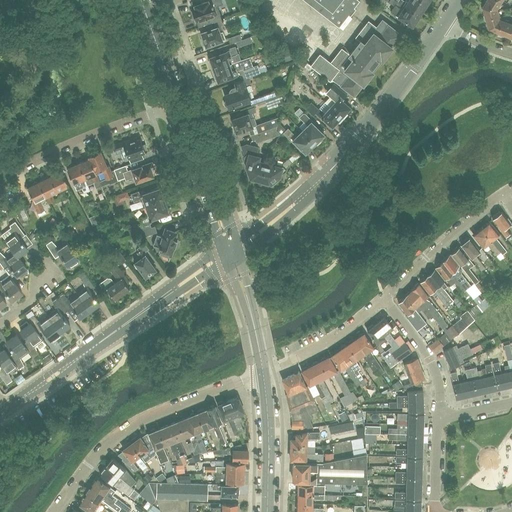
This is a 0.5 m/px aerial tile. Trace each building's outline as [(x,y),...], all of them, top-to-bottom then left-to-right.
[(222,4),(220,0),(209,0),(210,0),(200,4),(199,1),(193,3),(194,6),(192,7),(193,11),(192,12),(194,18),(196,18),(199,27),(221,19),(216,5),(222,4)] [(303,0),(339,28),(349,15),(351,17),(356,10),(354,8),(359,2),(357,0),(303,0)] [(397,2),(398,2),(419,15),(422,11),(424,11),(426,8),(425,6),(427,4),(420,0),(409,0),(408,2),(406,0),(405,1),(402,0),(394,0),(397,2)] [(502,0),(506,3),(508,0),(486,0),(484,5),(487,8),(489,7),(494,11),(497,10),(500,6),(498,4),(501,0),(502,0)] [(416,20),(419,15),(398,2),(397,2),(395,5),(395,4),(390,11),(412,26),(413,25),(415,25),(417,22),(416,20)] [(497,32),(501,20),(500,19),(497,10),(494,11),(489,7),(487,8),(484,5),(482,7),(485,15),(483,16),(485,21),(486,21),(489,29),(497,32)] [(368,20),(366,23),(355,37),(360,41),(349,54),(341,47),(330,62),(319,53),(310,65),(330,81),(332,78),(335,80),(354,95),(363,84),(373,72),(371,70),(381,58),(382,59),(392,47),(401,35),(382,20),(377,27),(368,20)] [(511,23),(501,20),(497,32),(511,37),(511,23)] [(206,47),(223,41),(218,27),(212,30),(211,26),(208,27),(205,28),(206,32),(201,33),(206,47)] [(230,44),(242,40),(240,35),(228,39),(230,44)] [(242,40),(230,44),(235,43),(237,48),(250,44),(248,39),(242,40)] [(209,61),(212,70),(229,64),(240,60),(238,55),(236,47),(229,49),(223,51),(223,53),(209,57),(211,61),(209,61)] [(240,60),(229,64),(212,70),(215,79),(217,78),(218,82),(232,77),(233,79),(237,77),(238,81),(242,80),(249,78),(260,74),(258,67),(255,66),(252,67),(249,57),(240,60)] [(242,80),(238,81),(234,82),(236,86),(233,87),(232,87),(231,88),(229,89),(229,91),(229,92),(229,93),(225,95),(227,100),(226,100),(225,101),(225,102),(224,102),(224,103),(224,104),(225,105),(225,106),(226,106),(227,106),(227,107),(228,107),(229,106),(229,107),(240,104),(241,105),(248,103),(247,101),(249,100),(244,86),(251,84),(249,78),(242,80)] [(325,102),(342,118),(347,113),(345,112),(349,107),(344,102),(345,101),(343,99),(346,95),(342,91),(333,83),(325,93),(330,97),(325,102)] [(316,114),(320,117),(325,123),(327,121),(332,126),(337,121),(338,123),(342,118),(325,102),(319,109),(311,103),(306,109),(314,116),(316,114)] [(253,118),(252,114),(256,112),(254,107),(246,110),(247,114),(243,115),(242,113),(235,115),(236,118),(232,119),(234,125),(232,126),(234,132),(236,131),(237,133),(246,130),(246,131),(249,130),(250,134),(251,135),(267,130),(277,126),(278,122),(279,118),(256,126),(255,125),(252,126),(249,119),(253,118)] [(307,125),(302,131),(316,145),(322,139),(321,138),(324,135),(314,124),(314,123),(304,112),(299,117),(307,125)] [(310,151),(316,145),(302,131),(296,136),(288,128),(283,133),(293,143),(294,142),(305,153),(309,150),(310,151)] [(267,130),(251,135),(253,141),(256,140),(257,143),(270,138),(267,130)] [(144,160),(142,154),(145,153),(144,151),(147,150),(145,145),(143,146),(140,139),(135,141),(134,139),(113,147),(115,151),(124,148),(128,159),(129,158),(131,164),(144,160)] [(261,181),(266,163),(258,161),(259,157),(256,156),(259,147),(247,144),(241,146),(244,155),(243,157),(250,178),(261,181)] [(261,181),(271,183),(286,170),(285,169),(300,156),(296,151),(295,151),(296,152),(284,163),(285,164),(282,166),(274,163),(273,165),(266,163),(261,181)] [(90,156),(89,157),(90,159),(96,175),(102,172),(105,179),(99,182),(101,187),(102,187),(109,184),(111,185),(118,182),(114,171),(112,172),(108,164),(106,165),(101,152),(95,154),(92,153),(90,154),(90,156)] [(78,164),(88,186),(94,183),(95,189),(101,187),(99,182),(90,159),(78,164)] [(152,163),(128,172),(126,166),(114,170),(117,178),(124,176),(126,180),(134,177),(136,183),(147,179),(148,180),(152,178),(153,177),(154,176),(151,170),(154,169),(152,163)] [(88,186),(78,164),(67,169),(75,190),(82,187),(82,188),(84,192),(89,189),(88,186)] [(61,172),(50,177),(57,192),(61,200),(66,198),(62,189),(68,186),(61,172)] [(39,182),(46,197),(49,204),(54,201),(51,195),(57,192),(50,177),(39,182)] [(37,214),(44,211),(39,200),(46,197),(39,182),(38,183),(36,182),(34,183),(33,185),(27,188),(34,201),(31,202),(37,214)] [(146,208),(164,202),(160,188),(154,190),(155,191),(146,194),(145,193),(139,195),(139,193),(132,195),(134,202),(140,200),(141,202),(144,201),(146,208)] [(118,203),(129,199),(127,192),(116,196),(118,203)] [(140,220),(142,225),(137,227),(139,233),(143,232),(143,231),(151,228),(149,222),(155,220),(154,219),(163,216),(163,217),(169,214),(164,202),(146,208),(149,215),(146,215),(147,218),(140,220)] [(16,213),(20,223),(28,220),(22,207),(15,210),(16,213)] [(492,219),(504,236),(507,240),(511,236),(509,232),(510,232),(506,227),(511,223),(508,218),(507,219),(502,212),(501,212),(501,213),(499,211),(492,217),(494,218),(492,219)] [(89,218),(93,226),(97,225),(96,223),(101,220),(99,214),(89,218)] [(74,223),(79,234),(90,228),(85,218),(74,223)] [(5,240),(14,252),(18,257),(27,250),(19,239),(24,235),(15,222),(9,226),(13,234),(5,240)] [(489,222),(481,229),(503,255),(508,251),(506,248),(503,245),(502,246),(502,245),(495,237),(499,235),(489,222)] [(157,233),(155,227),(154,227),(151,228),(143,231),(143,232),(145,237),(157,233)] [(180,247),(180,245),(180,243),(180,242),(178,240),(177,240),(177,239),(175,238),(176,233),(166,229),(163,237),(157,235),(153,246),(162,249),(160,253),(171,257),(174,249),(175,249),(177,249),(179,248),(180,247)] [(504,256),(503,255),(481,229),(473,235),(483,247),(487,244),(494,252),(492,254),(495,258),(496,256),(499,260),(504,256)] [(465,242),(461,245),(471,259),(484,276),(489,272),(475,256),(481,252),(470,238),(469,239),(468,238),(464,241),(465,242)] [(60,256),(68,267),(69,265),(71,268),(77,263),(76,261),(78,259),(66,243),(58,248),(52,242),(46,245),(56,259),(60,256)] [(146,277),(155,270),(148,260),(149,260),(144,253),(148,250),(143,242),(138,246),(140,248),(138,249),(139,252),(137,253),(139,257),(134,261),(146,277)] [(474,265),(469,259),(459,246),(451,254),(474,285),(475,285),(479,290),(483,287),(479,282),(469,269),(474,265)] [(119,265),(125,261),(116,248),(109,252),(119,265)] [(27,269),(18,257),(14,252),(6,258),(0,252),(0,263),(4,270),(9,266),(17,276),(19,275),(19,276),(22,276),(24,274),(25,271),(25,270),(27,269)] [(446,259),(443,262),(466,291),(471,287),(461,274),(462,271),(459,267),(449,255),(445,258),(446,259)] [(466,291),(443,262),(440,264),(439,264),(436,267),(435,268),(445,280),(446,280),(451,286),(454,283),(462,294),(466,291)] [(104,292),(107,290),(115,300),(129,289),(126,285),(129,283),(117,266),(111,270),(118,281),(114,284),(111,279),(107,278),(99,284),(104,292)] [(430,273),(427,276),(439,291),(450,304),(453,302),(444,290),(447,287),(443,282),(444,282),(434,269),(433,269),(429,272),(430,273)] [(79,275),(82,281),(86,289),(78,295),(90,312),(99,305),(92,294),(97,291),(87,277),(83,272),(79,275)] [(448,310),(452,307),(451,307),(450,304),(439,291),(427,276),(424,279),(423,278),(421,280),(421,282),(420,282),(430,295),(434,291),(448,310)] [(0,281),(0,293),(4,291),(12,302),(22,294),(10,277),(2,283),(0,281)] [(415,288),(412,290),(432,317),(442,330),(447,326),(442,319),(443,319),(430,302),(425,300),(425,299),(429,296),(419,284),(418,283),(414,286),(415,288)] [(406,297),(405,297),(418,313),(421,310),(428,319),(432,317),(412,290),(409,293),(408,292),(405,295),(406,297)] [(90,312),(78,295),(69,301),(63,295),(58,299),(67,312),(72,309),(80,319),(90,312)] [(418,313),(405,297),(402,299),(401,299),(399,301),(399,303),(408,315),(411,312),(415,317),(414,317),(422,327),(426,324),(417,313),(418,313)] [(490,304),(489,303),(486,300),(485,298),(477,305),(482,312),(490,304)] [(67,312),(58,299),(52,303),(56,311),(48,317),(60,333),(70,326),(62,316),(67,312)] [(477,305),(468,312),(470,314),(469,314),(474,320),(474,319),(482,312),(477,305)] [(467,326),(473,320),(474,320),(469,314),(468,312),(460,318),(461,319),(467,326)] [(60,333),(48,317),(40,323),(34,317),(28,321),(30,324),(37,334),(43,330),(50,341),(60,333)] [(384,317),(374,325),(385,338),(392,346),(384,351),(380,354),(384,360),(392,354),(391,353),(400,346),(389,332),(395,327),(393,324),(391,325),(384,317)] [(461,331),(466,326),(467,326),(461,319),(453,326),(459,333),(461,331)] [(34,346),(42,341),(37,334),(30,324),(28,325),(26,323),(20,328),(21,330),(20,331),(28,342),(23,345),(28,353),(33,359),(38,355),(34,346)] [(384,339),(385,338),(374,325),(373,326),(372,325),(368,329),(368,330),(367,331),(378,344),(380,343),(381,344),(385,341),(384,339)] [(480,325),(473,331),(477,336),(484,330),(480,325)] [(452,340),(460,334),(455,329),(448,335),(452,340)] [(356,339),(380,375),(384,373),(370,351),(374,348),(364,333),(363,334),(362,333),(358,335),(359,337),(356,339)] [(446,333),(438,339),(444,346),(451,341),(446,333)] [(9,357),(16,367),(18,370),(24,366),(20,359),(28,353),(23,345),(16,336),(6,343),(14,353),(9,357)] [(358,359),(362,356),(373,373),(377,371),(380,375),(356,339),(353,341),(352,340),(348,342),(349,343),(347,344),(358,359)] [(438,339),(430,345),(435,353),(444,346),(438,339)] [(405,343),(400,346),(391,353),(392,354),(384,360),(389,367),(397,361),(398,362),(411,352),(405,343)] [(339,350),(361,384),(363,387),(367,384),(358,371),(360,370),(360,368),(355,361),(358,359),(347,344),(345,346),(345,345),(341,347),(341,349),(339,350)] [(470,349),(470,348),(468,344),(458,348),(456,345),(443,351),(447,359),(470,349)] [(470,349),(472,354),(482,349),(480,344),(470,349)] [(470,349),(447,359),(451,368),(464,362),(462,358),(472,354),(470,349)] [(16,367),(9,357),(4,350),(0,352),(0,366),(1,368),(0,369),(0,377),(6,385),(12,381),(8,373),(16,367)] [(341,371),(344,368),(357,387),(361,384),(339,350),(336,352),(335,351),(331,354),(332,355),(331,356),(341,371)] [(352,402),(358,399),(353,392),(351,393),(339,371),(337,372),(329,356),(326,358),(325,357),(321,360),(321,361),(319,362),(327,377),(333,374),(345,396),(348,394),(352,402)] [(403,364),(407,373),(420,368),(417,358),(403,364)] [(310,367),(327,402),(328,402),(329,404),(334,401),(322,380),(327,377),(319,362),(317,363),(317,361),(313,364),(313,365),(310,367)] [(509,387),(505,372),(501,373),(499,362),(493,364),(499,389),(509,387)] [(487,377),(483,378),(487,392),(497,389),(491,364),(485,365),(487,377)] [(309,386),(313,384),(324,404),(327,402),(310,367),(307,368),(306,367),(302,369),(302,370),(301,371),(309,386)] [(487,392),(483,378),(479,379),(476,367),(471,369),(477,394),(487,392)] [(420,368),(407,373),(408,376),(406,377),(399,380),(405,390),(423,385),(421,379),(424,378),(420,368)] [(467,381),(463,382),(466,396),(477,394),(471,369),(465,370),(467,381)] [(311,414),(312,414),(319,411),(308,386),(306,387),(299,372),(298,372),(296,372),(294,373),(294,374),(290,376),(300,399),(312,426),(310,420),(313,418),(311,414)] [(450,373),(456,399),(466,396),(463,382),(459,383),(456,372),(450,373)] [(290,376),(282,379),(288,394),(286,395),(291,413),(291,419),(292,421),(295,421),(303,421),(303,427),(312,426),(300,399),(290,376)] [(392,385),(396,391),(402,387),(399,381),(392,385)] [(397,402),(423,401),(423,390),(408,391),(408,395),(397,396),(397,402)] [(239,434),(244,432),(241,424),(243,423),(240,414),(244,413),(238,397),(226,401),(239,434)] [(235,435),(239,434),(226,401),(223,403),(222,401),(218,403),(218,404),(217,405),(224,421),(228,419),(235,435)] [(408,407),(408,412),(423,411),(423,401),(397,402),(397,407),(408,407)] [(207,409),(222,445),(226,443),(218,424),(222,422),(216,406),(214,406),(213,406),(211,406),(210,408),(207,409)] [(204,430),(208,428),(217,450),(223,448),(222,445),(207,409),(204,410),(203,409),(198,411),(199,413),(197,413),(204,430)] [(348,418),(345,412),(339,415),(342,422),(348,418)] [(199,432),(204,430),(197,413),(194,415),(194,413),(190,414),(191,416),(187,417),(202,453),(207,452),(201,437),(199,432)] [(408,420),(408,424),(423,424),(423,414),(397,413),(397,420),(408,420)] [(187,417),(178,421),(184,438),(189,436),(195,451),(193,452),(194,455),(196,454),(201,452),(202,453),(187,417)] [(178,421),(168,425),(179,453),(182,459),(184,464),(189,462),(181,445),(179,439),(184,438),(178,421)] [(295,421),(292,421),(292,429),(303,429),(303,427),(303,421),(295,421)] [(330,434),(354,429),(352,422),(329,427),(330,434)] [(423,424),(408,424),(408,429),(397,428),(397,434),(423,435),(423,424)] [(168,425),(158,429),(165,445),(169,444),(171,449),(174,456),(179,453),(168,425)] [(365,434),(366,434),(378,434),(378,426),(365,426),(365,434)] [(169,460),(163,446),(165,445),(158,429),(156,430),(155,429),(153,429),(151,430),(152,432),(148,433),(151,440),(155,450),(157,455),(161,464),(169,460)] [(290,441),(290,446),(307,447),(315,447),(316,438),(320,437),(320,431),(308,431),(294,435),(294,439),(291,439),(291,440),(290,441)] [(408,440),(408,445),(423,445),(423,435),(397,434),(396,439),(396,440),(408,440)] [(136,438),(130,442),(140,456),(147,451),(149,455),(155,450),(151,440),(149,441),(146,435),(141,439),(140,438),(137,440),(136,438)] [(140,456),(130,442),(125,446),(126,448),(123,450),(124,451),(119,455),(123,459),(122,460),(135,471),(138,469),(133,461),(140,456)] [(232,454),(232,461),(247,461),(247,459),(249,458),(249,453),(248,452),(248,450),(241,450),(241,444),(223,448),(217,450),(214,450),(214,453),(232,454)] [(423,445),(408,445),(407,449),(396,449),(396,455),(422,456),(423,445)] [(291,460),(294,460),(322,461),(323,454),(307,454),(307,447),(290,446),(289,451),(291,453),(291,460)] [(337,460),(333,461),(325,462),(322,463),(316,463),(310,463),(310,462),(294,462),(293,482),(310,482),(316,483),(362,485),(362,484),(367,484),(367,477),(367,469),(366,455),(358,456),(337,460)] [(407,463),(407,467),(422,468),(422,457),(396,457),(396,462),(407,463)] [(113,459),(112,460),(106,466),(131,487),(136,481),(126,469),(113,459)] [(216,472),(243,473),(244,469),(245,469),(245,464),(244,464),(244,463),(227,462),(227,467),(204,467),(204,471),(216,472)] [(100,473),(112,484),(129,496),(134,490),(131,487),(106,466),(100,473)] [(395,477),(421,478),(422,468),(407,467),(407,472),(395,471),(395,477)] [(243,476),(243,473),(216,472),(216,482),(243,483),(243,481),(245,482),(245,476),(243,476)] [(159,482),(165,478),(162,474),(156,478),(159,482)] [(421,489),(421,478),(395,477),(395,483),(406,483),(406,488),(421,489)] [(112,496),(115,492),(96,478),(90,486),(121,508),(126,511),(129,511),(131,509),(112,496)] [(149,482),(145,487),(150,488),(156,501),(160,510),(160,511),(187,511),(187,501),(209,501),(209,484),(187,483),(180,483),(179,483),(177,483),(159,483),(149,482)] [(238,485),(212,484),(212,489),(222,490),(221,495),(238,496),(238,494),(239,494),(239,490),(238,489),(238,485)] [(325,485),(298,484),(298,485),(297,485),(297,490),(298,490),(298,494),(325,495),(325,485)] [(84,494),(98,504),(101,500),(118,511),(126,511),(121,508),(90,486),(84,494)] [(150,488),(145,487),(139,494),(152,505),(156,501),(150,488)] [(421,489),(406,488),(406,492),(395,492),(395,498),(421,499),(421,489)] [(92,511),(98,504),(84,494),(77,503),(89,511),(92,511)] [(297,497),(297,503),(313,504),(313,500),(324,500),(337,500),(337,496),(325,495),(298,494),(298,497),(297,497)] [(406,511),(420,511),(421,501),(394,500),(394,506),(406,507),(406,511)] [(211,508),(211,511),(237,511),(237,510),(238,510),(238,505),(237,505),(237,504),(222,503),(222,508),(211,508)] [(297,509),(297,511),(323,511),(323,509),(312,509),(313,504),(297,503),(297,509)]
